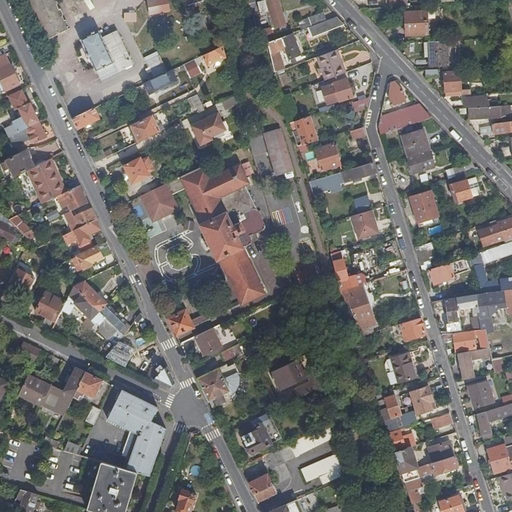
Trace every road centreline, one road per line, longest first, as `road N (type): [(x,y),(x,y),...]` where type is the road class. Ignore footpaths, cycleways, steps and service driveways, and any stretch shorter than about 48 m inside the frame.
road 1 (residential): [(384,51),(368,124),(490,511)]
road 2 (residential): [(4,0),(197,412)]
road 3 (residential): [(197,412),(0,316)]
road 4 (residential): [(384,51),(511,199)]
